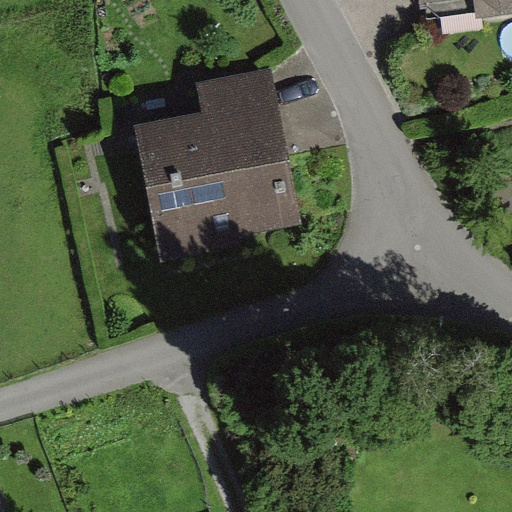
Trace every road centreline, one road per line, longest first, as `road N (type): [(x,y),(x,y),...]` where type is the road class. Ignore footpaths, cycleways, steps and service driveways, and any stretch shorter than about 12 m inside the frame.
road 1 (residential): [(0,407),(339,288),(419,244)]
road 2 (residential): [(305,0),(386,149),(419,244)]
